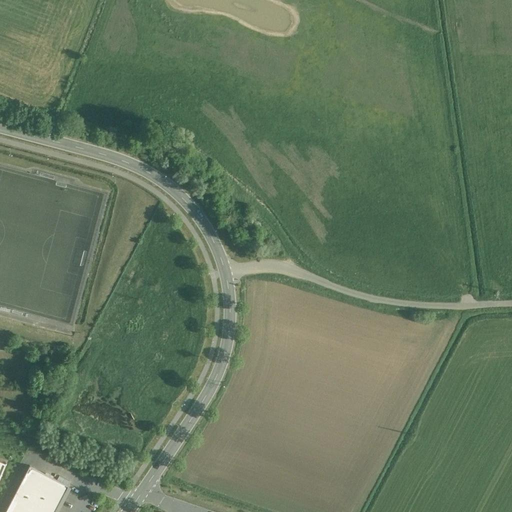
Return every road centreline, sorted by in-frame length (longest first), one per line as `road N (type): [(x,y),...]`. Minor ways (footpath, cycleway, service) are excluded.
road 1 (unclassified): [(511,306),(398,297),(288,268),(226,274)]
road 2 (secondary): [(0,126),(129,161),(166,182),(192,206),(226,274)]
road 3 (secondary): [(226,274),(221,363),(126,511)]
